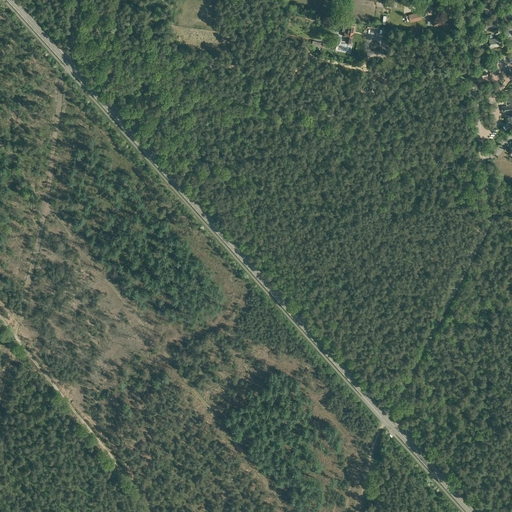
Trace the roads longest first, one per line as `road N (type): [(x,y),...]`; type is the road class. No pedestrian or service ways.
road 1 (primary): [(385,417),(61,56)]
road 2 (unclassified): [(385,417),(485,217),(462,0)]
road 3 (track): [(0,397),(70,66)]
road 4 (track): [(157,511),(0,311)]
road 5 (primary): [(470,511),(385,417)]
